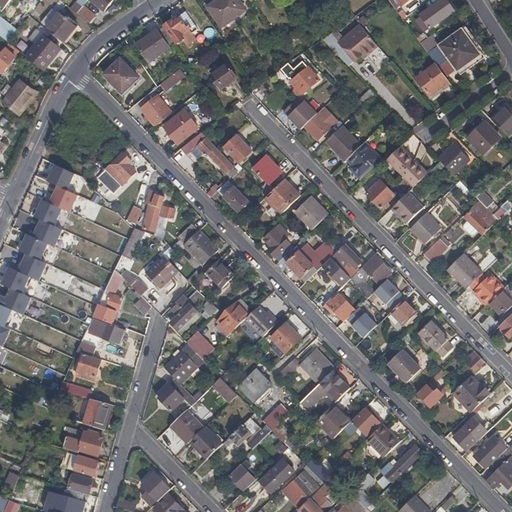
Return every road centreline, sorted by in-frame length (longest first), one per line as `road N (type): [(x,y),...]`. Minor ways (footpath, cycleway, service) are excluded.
road 1 (residential): [(71,74),(503,511)]
road 2 (residential): [(264,124),(511,377)]
road 3 (residential): [(71,74),(8,202)]
